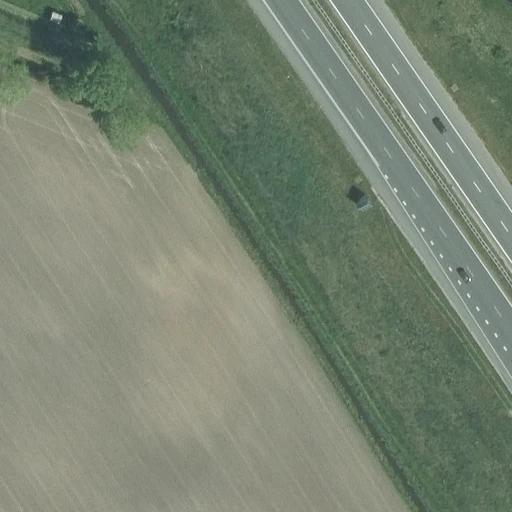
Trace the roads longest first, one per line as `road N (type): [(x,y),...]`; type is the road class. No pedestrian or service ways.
road 1 (motorway): [(281,0),(511,333)]
road 2 (motorway): [(511,238),(346,0)]
